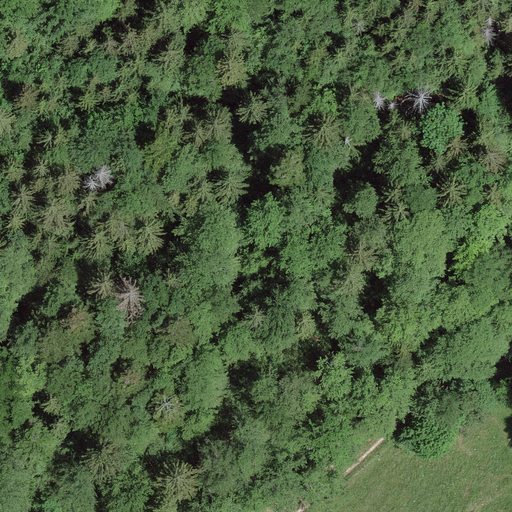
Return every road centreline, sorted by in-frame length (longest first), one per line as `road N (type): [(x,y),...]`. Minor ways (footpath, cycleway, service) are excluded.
road 1 (track): [(0,125),(80,127),(270,94),(419,93),(511,82)]
road 2 (track): [(299,511),(418,407),(511,364)]
